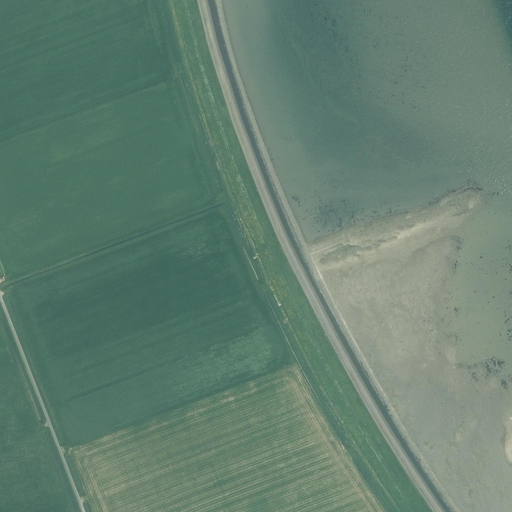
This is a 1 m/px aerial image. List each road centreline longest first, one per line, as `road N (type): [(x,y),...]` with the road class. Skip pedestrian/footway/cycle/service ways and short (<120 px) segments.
road 1 (track): [(399,511),(305,359),(266,278),(218,162),(170,0)]
road 2 (unclassified): [(82,511),(0,299)]
